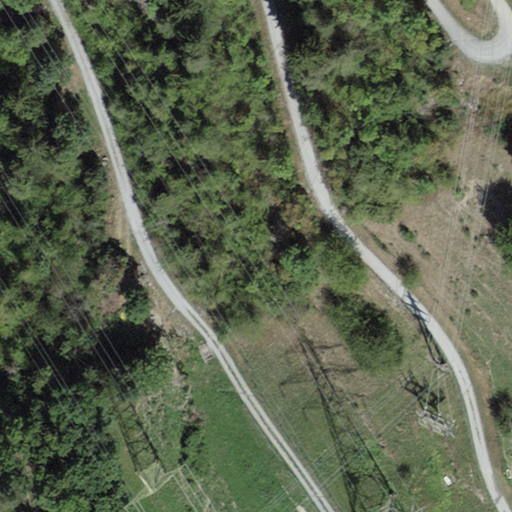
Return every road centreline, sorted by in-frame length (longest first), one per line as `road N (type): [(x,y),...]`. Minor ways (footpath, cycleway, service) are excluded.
road 1 (track): [(56,0),(103,99),(153,264),(327,511)]
road 2 (track): [(501,511),(474,411),(444,345),(346,240),(318,194),(267,0)]
